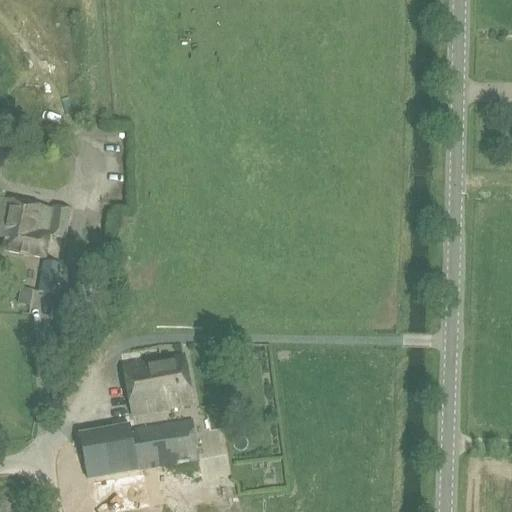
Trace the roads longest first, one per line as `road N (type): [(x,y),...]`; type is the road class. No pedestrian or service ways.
road 1 (tertiary): [(446,511),(456,0)]
road 2 (unknown): [(46,468),(44,433),(135,316),(329,320),(450,344)]
